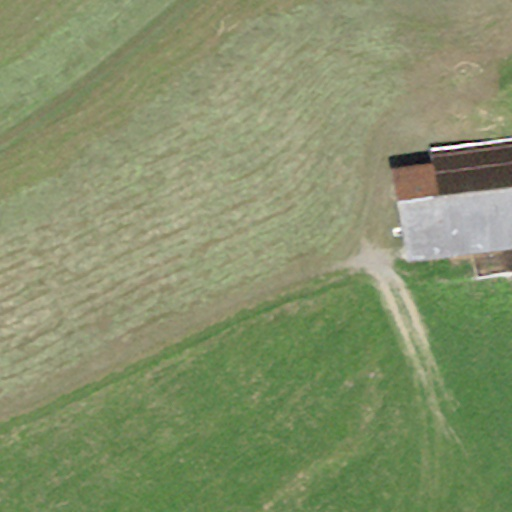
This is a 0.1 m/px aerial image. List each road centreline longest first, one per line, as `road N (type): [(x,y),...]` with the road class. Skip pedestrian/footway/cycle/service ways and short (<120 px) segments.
road 1 (track): [(0,424),(233,314),(346,271),(365,240),(388,137),(409,114),(511,71)]
road 2 (track): [(346,271),(374,268),(400,299),(418,351),(484,452)]
road 3 (track): [(188,0),(0,141)]
